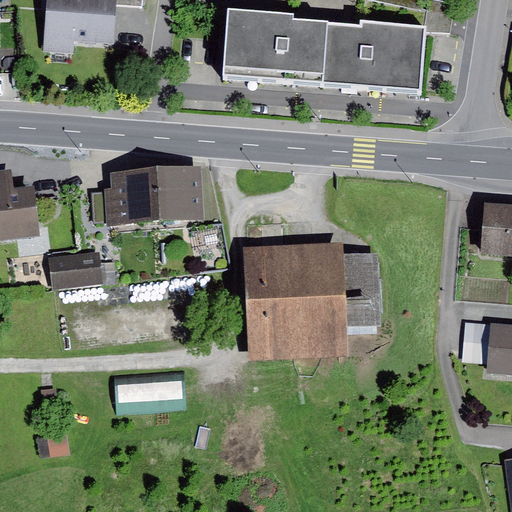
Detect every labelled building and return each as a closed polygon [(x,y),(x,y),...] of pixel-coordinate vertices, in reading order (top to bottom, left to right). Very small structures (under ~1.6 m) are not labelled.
[(116,0),(45,0),(42,53),(73,55),(74,42),(114,45),(116,7),(116,0)] [(116,0),(116,7),(142,8),(142,0),(116,0)] [(325,85),(329,26),(293,22),(294,15),(226,9),(222,79),(325,85)] [(420,91),(426,28),(362,21),(361,29),(329,26),(325,85),(420,91)] [(201,168),(157,170),(159,224),(204,222),(201,168)] [(11,170),(0,171),(0,242),(40,238),(34,188),(14,190),(11,170)] [(159,224),(157,170),(111,173),(112,191),(105,191),(105,194),(106,224),(107,227),(159,224)] [(106,224),(105,194),(93,194),(94,224),(106,224)] [(511,207),(485,205),(481,255),(511,257),(511,207)] [(343,246),(244,249),(247,362),(350,359),(349,331),(379,330),(377,255),(343,256),(343,246)] [(97,253),(49,258),(52,291),(104,286),(102,264),(100,253),(97,253)] [(115,263),(102,264),(104,286),(117,285),(115,263)] [(487,365),(490,326),(466,324),(462,363),(487,365)] [(511,326),(490,325),(490,326),(487,365),(486,375),(511,376),(511,326)] [(183,373),(115,378),(118,414),(186,410),(183,373)] [(56,389),(41,391),(42,405),(57,403),(56,389)] [(68,434),(48,437),(48,439),(50,458),(70,456),(68,434)] [(50,458),(48,439),(37,440),(39,459),(50,458)]
